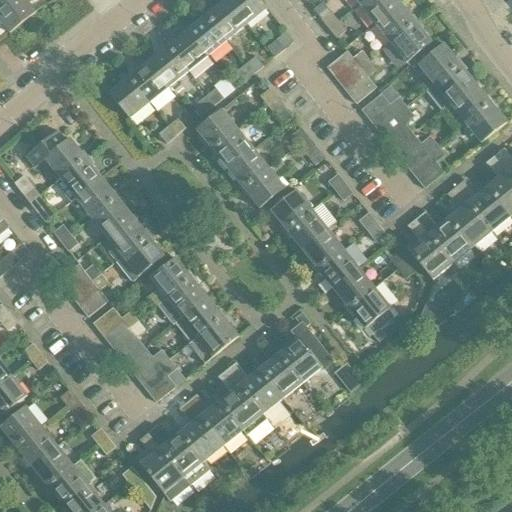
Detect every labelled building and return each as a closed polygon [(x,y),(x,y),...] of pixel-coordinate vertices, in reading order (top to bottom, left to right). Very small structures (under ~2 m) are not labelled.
[(0,0),(0,9),(11,0),(0,0)] [(24,0),(11,0),(0,9),(0,21),(10,34),(36,14),(24,0)] [(227,0),(226,1),(247,26),(267,11),(258,0),(227,0)] [(396,0),(366,0),(359,6),(375,26),(401,5),(396,0)] [(211,9),(205,14),(227,42),(247,26),(226,1),(213,11),(211,9)] [(401,5),(375,26),(391,45),(416,25),(401,5)] [(321,21),(329,31),(338,23),(331,13),(321,21)] [(201,21),(187,32),(208,58),(227,42),(205,14),(199,19),(201,21)] [(338,23),(329,31),(336,40),(346,32),(338,23)] [(391,45),(382,52),(388,60),(397,53),(407,65),(432,45),(416,25),(391,45)] [(166,45),(168,48),(188,73),(208,58),(187,32),(174,43),(172,40),(166,45)] [(276,42),(284,52),(293,44),(286,34),(276,42)] [(161,53),(148,63),(169,89),(188,73),(168,48),(166,45),(159,51),(161,53)] [(443,46),(418,66),(434,86),(460,66),(462,64),(457,58),(455,60),(443,46)] [(327,69),(334,79),(354,63),(352,60),(353,60),(347,53),(327,69)] [(362,53),(353,60),(352,60),(354,63),(360,70),(370,62),(362,53)] [(256,58),(246,66),(254,75),(263,68),(256,58)] [(360,70),(361,72),(367,79),(368,79),(377,71),(370,62),(360,70)] [(127,76),(129,79),(149,104),(169,89),(148,63),(135,74),(133,72),(127,76)] [(334,79),(342,88),(361,72),(360,70),(354,63),(334,79)] [(434,86),(426,93),(442,112),(450,106),(475,85),(465,72),(467,70),(462,64),(460,66),(434,86)] [(254,75),(246,66),(237,73),(245,83),(254,75)] [(342,88),(349,96),(369,80),(368,79),(367,79),(361,72),(342,88)] [(149,104),(129,79),(127,76),(121,82),(123,84),(109,95),(129,120),(149,104)] [(369,80),(349,96),(356,106),(376,89),(369,80)] [(475,85),(450,106),(465,125),(491,105),(475,85)] [(217,90),(207,97),(215,107),(224,99),(217,90)] [(260,98),(267,108),(277,100),(270,91),(260,98)] [(361,112),(369,121),(389,105),(381,96),(361,112)] [(215,107),(207,97),(198,105),(205,114),(215,107)] [(389,107),(396,115),(397,116),(406,108),(399,99),(390,106),(389,107)] [(277,100),(267,108),(275,117),(285,110),(277,100)] [(369,121),(376,131),(396,115),(389,107),(390,106),(389,105),(369,121)] [(491,105),(465,125),(481,145),(507,125),(491,105)] [(397,116),(403,124),(405,125),(414,118),(406,108),(397,116)] [(222,111),(196,132),(212,152),(238,131),(222,111)] [(376,131),(384,140),(403,124),(397,116),(396,115),(376,131)] [(178,121),(168,128),(176,138),(185,130),(178,121)] [(403,124),(384,140),(391,149),(411,133),(405,125),(403,124)] [(176,138),(168,128),(159,136),(166,145),(176,138)] [(291,137),(299,147),(308,139),(301,130),(291,137)] [(238,131),(212,152),(228,171),(253,151),(238,131)] [(45,161),(60,181),(86,160),(70,140),(67,143),(58,132),(26,158),(35,170),(45,161)] [(395,154),(402,163),(422,147),(421,145),(415,138),(395,154)] [(430,138),(421,145),(422,147),(428,155),(438,147),(430,138)] [(308,139),(299,147),(315,167),(325,160),(316,149),(308,139)] [(402,163),(410,172),(429,156),(428,155),(422,147),(402,163)] [(428,155),(429,156),(436,164),(445,157),(438,147),(428,155)] [(511,159),(504,150),(495,157),(511,178),(511,159)] [(253,151),(228,171),(238,185),(236,187),(241,193),(243,191),(269,170),(253,151)] [(410,172),(417,181),(437,165),(436,164),(429,156),(410,172)] [(498,180),(488,188),(511,218),(511,217),(511,178),(495,157),(486,165),(498,180)] [(60,181),(76,200),(102,180),(91,167),(93,165),(88,158),(86,160),(60,181)] [(437,165),(417,181),(425,191),(444,175),(437,165)] [(269,170),(243,191),(259,211),(285,190),(269,170)] [(328,184),(336,193),(345,185),(338,176),(328,184)] [(23,195),(30,205),(40,197),(32,187),(24,177),(15,185),(23,195)] [(76,200),(92,220),(117,199),(102,180),(76,200)] [(465,182),(456,189),(492,234),(511,218),(488,188),(477,197),(465,182)] [(345,185),(336,193),(343,202),(353,195),(345,185)] [(459,211),(448,220),(472,249),(492,234),(456,189),(447,196),(459,211)] [(279,228),(284,234),(312,212),(296,192),(271,212),(282,226),(279,228)] [(40,197),(30,205),(38,214),(47,206),(40,197)] [(92,220),(107,239),(133,219),(117,199),(92,220)] [(292,238),(302,252),(328,231),(312,212),(284,234),(289,241),(292,238)] [(426,213),(417,220),(453,265),(472,249),(448,220),(438,228),(426,213)] [(359,222),(367,232),(376,224),(369,215),(359,222)] [(0,235),(9,229),(3,221),(0,217),(0,235)] [(108,254),(116,264),(123,258),(151,236),(146,230),(144,232),(133,219),(107,239),(115,249),(108,254)] [(453,265),(417,220),(407,228),(419,243),(408,252),(432,281),(453,265)] [(376,224),(367,232),(374,241),(384,234),(376,224)] [(54,234),(61,244),(71,236),(63,227),(54,234)] [(310,267),(316,273),(344,251),(328,231),(302,252),(313,265),(310,267)] [(71,236),(61,244),(69,253),(78,245),(71,236)] [(123,258),(116,264),(132,284),(164,258),(153,244),(156,243),(151,236),(123,258)] [(323,277),(333,291),(359,270),(344,251),(316,273),(321,279),(323,277)] [(11,254),(2,261),(10,271),(19,263),(16,260),(11,254)] [(390,262),(398,271),(408,263),(400,254),(390,262)] [(158,290),(149,298),(156,307),(158,306),(166,300),(194,278),(189,271),(187,273),(176,259),(150,280),(158,290)] [(2,261),(0,262),(0,277),(0,278),(10,271),(2,261)] [(408,263),(398,271),(406,280),(415,273),(408,263)] [(59,282),(66,291),(86,275),(85,273),(79,266),(59,282)] [(94,266),(85,273),(86,275),(92,283),(102,275),(94,266)] [(333,291),(349,310),(375,290),(359,270),(333,291)] [(66,291),(74,300),(94,284),(92,283),(86,275),(66,291)] [(92,283),(94,284),(100,292),(109,285),(102,275),(92,283)] [(166,300),(158,306),(174,326),(175,325),(207,299),(197,286),(199,284),(194,278),(166,300)] [(74,300),(81,309),(101,293),(100,292),(94,284),(74,300)] [(375,290),(349,310),(347,312),(352,319),(354,317),(365,330),(368,328),(374,336),(395,319),(389,311),(391,310),(375,290)] [(101,293),(81,309),(88,319),(108,303),(101,293)] [(207,299),(175,325),(190,344),(197,339),(223,319),(207,299)] [(0,307),(0,322),(0,323),(10,315),(2,306),(0,307)] [(93,325),(101,335),(121,319),(113,309),(93,325)] [(121,320),(128,328),(129,329),(138,322),(131,312),(121,320)] [(10,315),(0,323),(8,332),(17,325),(10,315)] [(190,344),(188,346),(193,353),(204,366),(213,359),(239,339),(228,325),(230,323),(225,317),(223,319),(197,339),(190,344)] [(101,335),(108,344),(128,328),(121,320),(121,319),(101,335)] [(129,329),(135,337),(136,339),(146,331),(138,322),(129,329)] [(276,333),(267,340),(302,385),(323,369),(319,364),(328,357),(302,325),(292,332),(298,339),(288,348),(276,333)] [(108,344),(115,353),(135,337),(129,329),(128,328),(108,344)] [(115,353),(125,365),(144,349),(136,339),(135,337),(115,353)] [(267,340),(258,347),(270,362),(259,371),(283,401),(302,385),(267,340)] [(24,352),(31,362),(41,354),(33,345),(24,352)] [(125,365),(134,376),(154,361),(152,359),(144,349),(125,365)] [(162,351),(152,359),(154,361),(160,368),(169,361),(162,351)] [(41,354),(31,362),(39,371),(48,364),(41,354)] [(134,376),(141,385),(161,370),(160,368),(154,361),(134,376)] [(167,378),(168,379),(176,388),(185,381),(169,361),(160,368),(161,370),(167,378)] [(0,362),(0,386),(12,377),(0,362)] [(236,364),(227,371),(263,416),(283,401),(259,371),(248,379),(236,364)] [(141,385),(148,395),(168,379),(167,378),(161,370),(141,385)] [(227,371),(218,379),(230,394),(220,402),(243,432),(243,433),(247,438),(268,422),(263,416),(227,371)] [(12,377),(0,386),(0,414),(2,417),(28,397),(12,377)] [(168,379),(148,395),(156,404),(176,388),(168,379)] [(60,398),(68,408),(78,400),(70,391),(60,398)] [(197,396),(188,403),(224,448),(243,433),(243,432),(220,402),(209,411),(197,396)] [(78,400),(68,408),(76,417),(85,409),(78,400)] [(188,403),(179,410),(191,425),(180,434),(204,464),(224,448),(188,403)] [(26,408),(0,429),(16,448),(42,428),(26,408)] [(158,427),(148,435),(184,479),(190,487),(210,471),(204,464),(180,434),(170,442),(158,427)] [(42,428),(16,448),(32,468),(58,448),(42,428)] [(92,437),(99,447),(109,439),(101,430),(92,437)] [(148,435),(139,442),(151,457),(140,466),(164,496),(170,503),(190,487),(184,479),(148,435)] [(109,439),(99,447),(107,456),(116,448),(109,439)] [(58,448),(32,468),(43,481),(40,483),(45,489),(48,487),(73,467),(58,448)] [(48,487),(45,489),(50,496),(53,494),(63,507),(89,487),(97,480),(81,461),(73,467),(48,487)] [(123,476),(130,486),(140,478),(132,469),(123,476)] [(140,478),(130,486),(151,511),(156,498),(140,478)] [(89,487),(63,507),(67,511),(96,511),(104,506),(89,487)]
